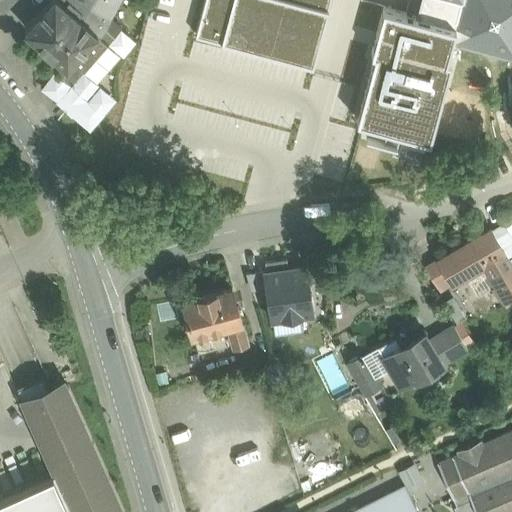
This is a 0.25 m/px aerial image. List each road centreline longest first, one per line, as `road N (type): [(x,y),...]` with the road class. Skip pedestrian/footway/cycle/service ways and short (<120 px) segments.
road 1 (residential): [(88,275),(238,231),(361,219)]
road 2 (residential): [(88,275),(156,511)]
road 3 (residential): [(0,99),(48,172),(88,275)]
road 4 (residential): [(361,219),(511,186)]
